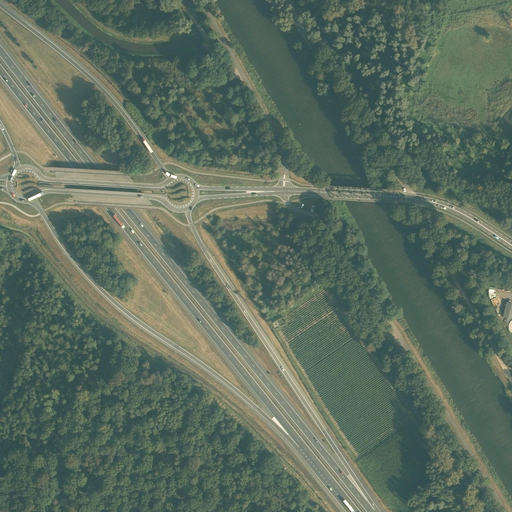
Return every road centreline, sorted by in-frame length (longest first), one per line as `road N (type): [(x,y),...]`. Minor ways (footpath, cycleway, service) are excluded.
road 1 (motorway): [(370,511),(0,48)]
road 2 (motorway): [(0,73),(301,445)]
road 3 (unclassified): [(504,511),(342,249),(321,219),(289,207),(283,191)]
road 4 (motorway): [(30,201),(105,295),(301,445)]
road 5 (motorway): [(371,511),(219,276),(187,209)]
road 6 (motorway): [(171,179),(88,75),(0,6)]
road 7 (unclassified): [(410,198),(283,0)]
road 8 (unclassified): [(283,191),(278,138),(200,0)]
road 9 (unclassified): [(511,375),(410,198)]
road 10 (primary): [(30,201),(45,191),(70,192),(154,198),(187,209)]
road 11 (primary): [(171,179),(135,185),(45,179),(17,169)]
